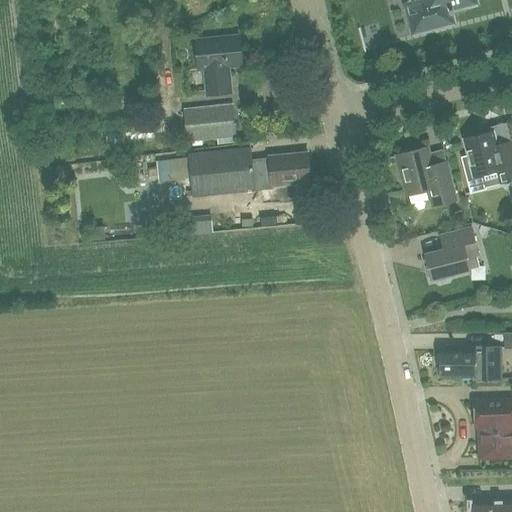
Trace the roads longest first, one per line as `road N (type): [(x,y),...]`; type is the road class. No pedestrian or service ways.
road 1 (unclassified): [(429,511),(335,121)]
road 2 (residential): [(335,121),(511,76)]
road 3 (unclassified): [(335,121),(304,0)]
